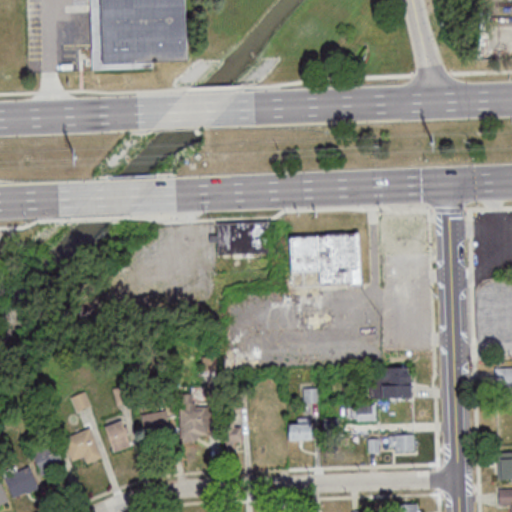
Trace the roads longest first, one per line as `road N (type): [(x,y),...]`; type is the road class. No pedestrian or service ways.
road 1 (trunk): [(142,195),(511,179)]
road 2 (residential): [(92,511),(175,487),(456,477)]
road 3 (tertiary): [(456,477),(445,183)]
road 4 (trunk): [(511,98),(220,108)]
road 5 (trunk): [(164,111),(0,117)]
